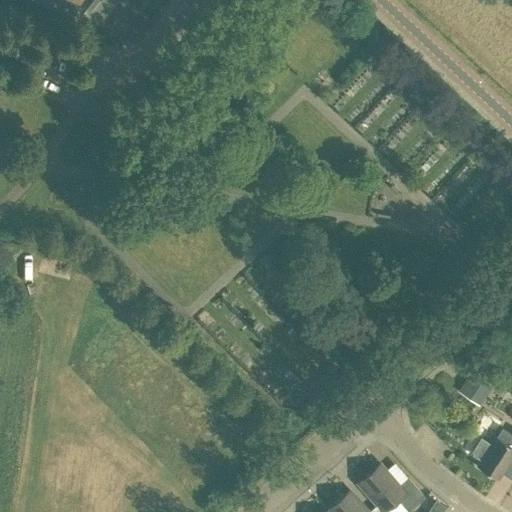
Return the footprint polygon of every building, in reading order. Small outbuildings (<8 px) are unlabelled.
[(25,8),(28,0),(4,0),(25,8)] [(52,0),(28,0),(25,8),(47,16),(52,0)] [(98,25),(116,0),(81,0),(76,7),(86,15),(98,25)] [(491,365),(491,353),(480,353),(480,365),(491,365)] [(479,405),(492,384),(471,370),(458,391),(479,405)] [(511,431),(511,433),(502,427),(496,436),(495,436),(491,442),(480,436),(471,450),(472,455),(476,457),(480,459),(476,465),(496,478),(510,457),(511,458),(511,431)] [(382,511),(384,510),(397,498),(403,506),(408,511),(415,505),(424,496),(408,477),(399,485),(379,463),(358,482),(377,504),(382,511)] [(382,511),(377,504),(368,511),(349,490),(328,508),(331,511),(385,511),(384,510),(382,511)] [(441,511),(446,506),(435,499),(431,506),(440,511),(441,511)]
